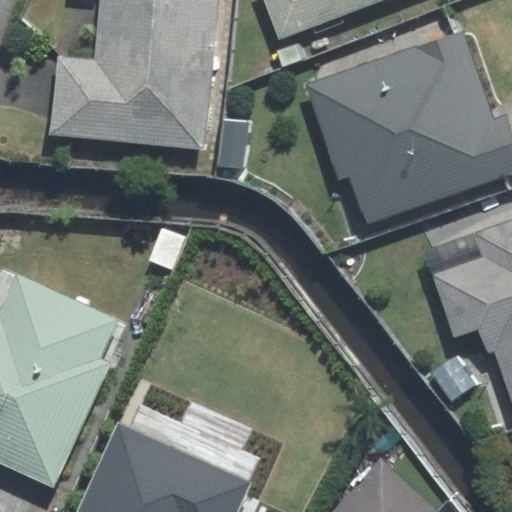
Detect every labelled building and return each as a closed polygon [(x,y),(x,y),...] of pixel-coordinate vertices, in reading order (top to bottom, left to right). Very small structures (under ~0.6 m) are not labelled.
[(59,57),(51,134),(204,149),(218,0),(98,0),(93,59),(59,57)] [(282,0),(297,41),(405,0),(282,0)] [(479,32),(322,87),(355,179),(365,176),(384,226),(511,181),(511,120),(509,121),(479,32)] [(309,47),(290,55),(296,70),(315,62),(309,47)] [(223,120),(218,165),(243,168),(249,123),(223,120)] [(191,258),(223,270),(235,239),(205,225),(191,258)] [(499,260),(452,277),(473,341),(496,333),(505,358),(511,355),(511,227),(491,235),(499,260)] [(0,305),(0,457),(72,491),(129,365),(119,360),(136,323),(35,277),(19,314),(0,305)] [(449,375),(469,402),(487,387),(466,362),(449,375)] [(320,417),(269,494),(295,511),(303,511),(351,438),(320,417)] [(454,511),(401,464),(357,511),(454,511)]
